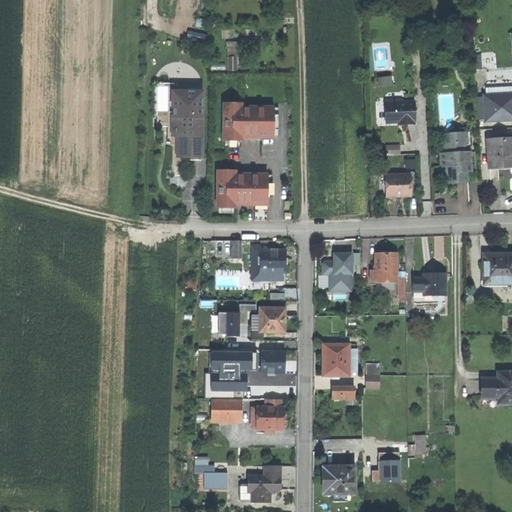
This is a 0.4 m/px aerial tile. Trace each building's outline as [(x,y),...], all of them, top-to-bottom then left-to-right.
[(189,39),(209,43),(211,35),(191,30),(189,39)] [(203,90),(171,90),(171,136),(177,136),(177,157),(190,157),(203,157),(203,90)] [(484,122),(511,120),(511,91),(482,94),(483,97),(477,98),(478,120),(484,120),(484,122)] [(395,103),(395,123),(400,122),(408,122),(408,125),(417,125),(416,102),(395,103)] [(224,104),(224,142),(243,142),(243,139),(243,133),(248,133),(248,139),(274,139),(274,108),(243,108),(243,104),(224,104)] [(458,184),(469,183),(469,172),(477,171),(476,152),(468,152),(467,132),(451,133),(452,142),(446,143),(447,154),(441,154),(442,167),(447,167),(448,184),(458,184)] [(490,141),(491,168),(502,168),(511,167),(511,161),(511,158),(511,157),(511,140),(503,141),(490,141)] [(401,143),(387,144),(388,155),(403,153),(401,143)] [(255,207),(268,207),(268,176),(236,175),(236,172),(218,172),(217,210),(236,210),(236,207),(236,202),(241,202),(241,207),(255,207)] [(412,175),(387,176),(387,194),(387,197),(399,197),(412,197),(412,175)] [(268,222),(268,207),(255,207),(255,222),(268,222)] [(253,249),(253,271),(261,271),(261,249),(253,249)] [(283,271),(286,271),(286,262),(286,249),(261,249),(261,271),(270,271),(283,271)] [(387,252),(376,253),(376,265),(376,270),(376,280),(397,280),(396,252),(387,252)] [(511,252),(507,253),(498,253),(498,256),(485,256),(485,272),(488,272),(488,282),(511,281),(511,252)] [(343,253),(334,253),(334,263),(332,263),(330,260),(326,260),(323,263),(323,273),(329,273),(331,275),(331,289),(350,289),(350,273),(353,273),(353,253),(343,253)] [(435,272),(424,272),(424,277),(414,277),(414,290),(425,290),(425,294),(447,294),(447,272),(435,272)] [(285,279),(283,279),(270,279),(270,287),(285,287),(285,279)] [(447,302),(447,294),(425,294),(425,290),(414,290),(414,302),(447,302)] [(241,308),(257,308),(257,304),(263,304),(263,299),(241,299),(241,308)] [(241,330),(241,308),(233,308),(228,307),(227,330),(241,330)] [(260,331),(285,332),(285,319),(285,307),(261,307),(261,315),(260,328),(260,331)] [(252,328),(260,328),(261,315),(253,315),(252,328)] [(324,374),(350,374),(350,369),(350,348),(350,343),(324,342),(324,359),(324,374)] [(263,361),(262,372),(284,372),(284,361),(284,351),(263,351),(263,361)] [(483,388),(483,396),(499,396),(499,402),(511,402),(511,370),(498,370),(498,377),(483,377),(483,388)] [(367,387),(381,387),(382,374),(367,374),(367,387)] [(332,387),(332,396),(355,397),(355,387),(332,387)] [(212,419),(226,419),(227,398),(212,397),(212,408),(212,419)] [(226,419),(241,419),(242,409),(242,398),(227,398),(226,419)] [(250,398),(242,398),(242,409),(250,409),(250,398)] [(272,429),(284,429),(284,426),(284,418),(284,414),(284,406),(281,406),(274,406),(258,406),(258,407),(257,424),(257,429),(265,429),(272,429)] [(408,432),(408,452),(425,452),(425,432),(408,432)] [(281,464),(265,464),(265,474),(248,474),(248,490),(251,490),(251,501),(270,501),(271,488),(281,488),(281,476),(281,464)] [(324,492),(355,492),(355,464),(324,464),(324,478),(324,492)] [(227,474),(204,473),(204,489),(227,489),(227,474)]
